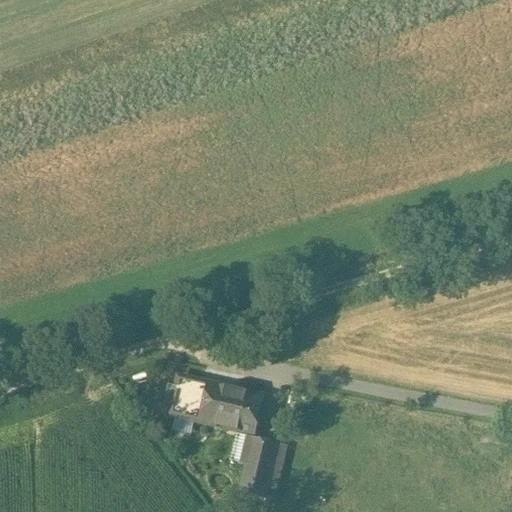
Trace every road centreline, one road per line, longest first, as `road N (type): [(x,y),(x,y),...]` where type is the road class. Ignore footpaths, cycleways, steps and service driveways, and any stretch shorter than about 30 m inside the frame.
road 1 (track): [(0,387),(511,239)]
road 2 (residential): [(511,419),(138,347)]
